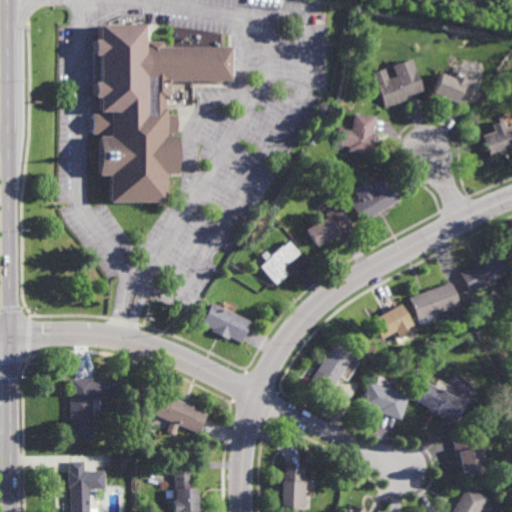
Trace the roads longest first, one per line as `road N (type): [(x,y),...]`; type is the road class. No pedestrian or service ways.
road 1 (residential): [(511,198),(353,280),(294,332),(249,418),(242,511)]
road 2 (primary): [(11,336),(8,0)]
road 3 (residential): [(11,336),(122,340),(256,397)]
road 4 (primary): [(12,511),(11,336)]
road 5 (residential): [(256,397),(402,470)]
